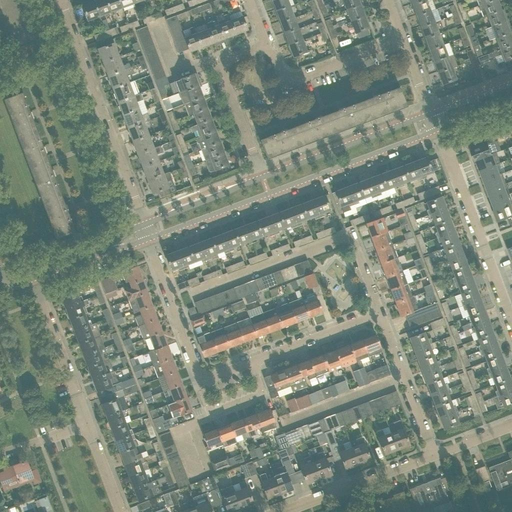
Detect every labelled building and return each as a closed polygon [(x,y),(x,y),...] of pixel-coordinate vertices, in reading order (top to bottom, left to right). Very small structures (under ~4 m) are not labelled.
[(93,0),(91,0),(81,4),(82,6),(88,20),(99,16),(94,2),(93,0)] [(99,16),(111,12),(106,0),(98,0),(94,2),(99,16)] [(106,0),(111,12),(122,8),(119,0),(106,0)] [(272,0),(276,11),(289,6),(286,0),(272,0)] [(312,11),(317,9),(313,0),(311,0),(308,2),(312,11)] [(346,11),(360,6),(357,0),(340,0),(339,0),(341,5),(344,4),(346,11)] [(417,16),(430,11),(425,0),(413,5),(417,16)] [(496,0),(493,0),(479,6),(483,17),(500,10),(496,0)] [(330,4),(320,8),(323,16),(328,14),(326,9),(332,7),(336,6),(334,2),(333,3),(330,4)] [(463,13),(465,12),(462,2),(457,4),(460,12),(463,11),(463,13)] [(175,12),(184,8),(182,3),(173,7),(175,12)] [(200,11),(209,8),(207,3),(199,6),(199,7),(200,7),(201,9),(200,10),(200,11)] [(454,5),(449,7),(453,16),(458,14),(454,5)] [(200,7),(199,7),(199,6),(190,10),(192,15),(200,11),(200,10),(201,9),(200,7)] [(281,23),(293,18),(289,6),(276,11),(281,23)] [(348,23),(364,17),(360,6),(346,11),(351,22),(347,23),(348,23)] [(166,15),(175,12),(173,7),(164,10),(166,15)] [(315,20),(321,18),(317,9),(312,11),(315,20)] [(505,14),(502,15),(500,10),(483,17),(487,15),(491,26),(507,20),(505,14)] [(178,20),(189,16),(187,11),(176,15),(178,20)] [(421,28),(434,23),(430,11),(417,16),(421,28)] [(465,12),(463,13),(463,11),(460,12),(464,22),(469,20),(465,12)] [(153,20),(161,17),(159,12),(151,15),(153,20)] [(236,34),(231,21),(228,14),(223,16),(225,19),(218,22),(217,20),(224,38),(236,34)] [(143,24),(153,20),(151,15),(141,19),(143,24)] [(165,20),(167,25),(178,21),(178,20),(176,15),(165,20)] [(236,34),(247,30),(242,17),(231,21),(236,34)] [(356,33),(368,28),(364,17),(348,23),(349,28),(353,27),(356,33)] [(285,34),(298,29),(293,18),(281,23),(285,34)] [(340,25),(332,28),(332,26),(329,19),(325,21),(328,31),(333,29),(340,26),(340,25)] [(130,29),(139,26),(137,20),(128,24),(130,29)] [(220,40),(224,38),(217,20),(206,24),(212,43),(213,43),(214,45),(221,43),(220,40)] [(505,22),(508,21),(507,20),(491,26),(496,38),(511,32),(509,25),(506,26),(505,22)] [(170,31),(180,27),(178,21),(167,25),(170,31)] [(320,34),(325,32),(322,22),(317,24),(320,34)] [(426,39),(438,34),(434,23),(421,28),(426,39)] [(121,32),(130,29),(128,24),(119,27),(121,32)] [(201,47),(212,43),(206,24),(195,28),(194,27),(201,47)] [(471,35),(474,34),(470,24),(465,26),(468,35),(471,34),(471,35)] [(138,36),(149,32),(147,26),(135,31),(138,36)] [(171,37),(183,32),(182,31),(180,27),(170,31),(171,37)] [(191,36),(185,38),(189,49),(190,51),(201,47),(194,27),(189,29),(191,36)] [(107,38),(116,34),(113,28),(105,31),(107,38)] [(461,39),(466,37),(462,28),(457,30),(461,39)] [(289,45),(302,41),(298,29),(285,34),(289,45)] [(333,29),(328,31),(332,40),(337,38),(336,35),(333,29)] [(96,42),(107,38),(105,31),(93,35),(96,42)] [(149,32),(138,36),(140,42),(151,38),(149,32)] [(174,42),(179,40),(185,38),(183,32),(171,37),(174,42)] [(324,43),(329,41),(325,32),(320,34),(324,43)] [(500,49),(511,44),(511,32),(496,38),(500,49)] [(430,50),(443,46),(438,34),(426,39),(430,50)] [(474,34),(471,35),(471,34),(468,35),(473,47),(478,45),(474,34)] [(464,48),(469,46),(466,37),(461,39),(464,48)] [(151,38),(140,42),(142,48),(153,44),(151,38)] [(183,51),(189,49),(185,38),(179,40),(183,51)] [(178,53),(183,51),(179,40),(174,42),(178,53)] [(306,52),(303,43),(302,41),(289,45),(294,57),(306,52)] [(103,62),(119,56),(114,43),(113,44),(108,46),(106,46),(98,49),(103,62)] [(153,44),(142,48),(144,54),(156,49),(153,44)] [(482,56),(477,58),(479,64),(490,60),(489,59),(500,55),(503,62),(505,67),(507,73),(511,71),(511,44),(500,49),(482,56)] [(473,47),(473,49),(477,57),(477,58),(482,56),(479,47),(478,45),(473,47)] [(434,62),(447,57),(443,46),(430,50),(434,62)] [(156,49),(144,54),(146,59),(158,55),(156,49)] [(465,62),(474,59),(471,50),(466,52),(468,58),(464,60),(465,62)] [(158,55),(146,59),(149,65),(160,61),(158,55)] [(128,64),(123,66),(119,56),(103,62),(108,75),(131,67),(129,67),(128,64)] [(438,73),(451,68),(447,57),(434,62),(438,73)] [(472,68),(477,66),(474,59),(465,62),(466,65),(470,63),(472,68)] [(160,61),(149,65),(151,71),(162,66),(160,61)] [(162,66),(151,71),(153,76),(164,72),(162,66)] [(126,76),(134,73),(131,67),(108,75),(113,88),(129,82),(126,76)] [(443,84),(455,80),(451,68),(438,73),(443,84)] [(164,72),(153,76),(155,82),(166,78),(164,72)] [(184,78),(174,82),(178,93),(184,91),(198,86),(200,85),(196,73),(193,74),(184,78)] [(166,78),(155,82),(157,88),(162,86),(169,84),(166,78)] [(118,101),(139,93),(134,81),(129,83),(129,82),(113,88),(118,101)] [(148,90),(154,88),(151,81),(146,84),(148,90)] [(165,99),(167,98),(162,86),(157,88),(161,99),(162,99),(162,98),(164,97),(165,99)] [(184,91),(178,93),(183,104),(202,97),(198,86),(184,91)] [(372,120),(407,106),(400,87),(365,101),(372,120)] [(154,103),(159,101),(154,88),(148,90),(149,90),(154,103)] [(30,113),(30,112),(23,92),(3,100),(17,134),(36,127),(32,119),(33,119),(31,112),(30,113)] [(139,93),(118,101),(123,115),(139,109),(136,102),(142,99),(139,93)] [(167,98),(165,99),(164,97),(162,98),(162,99),(161,99),(165,108),(170,106),(167,98)] [(188,115),(206,108),(202,97),(183,104),(188,115)] [(337,133),(372,120),(365,101),(330,114),(337,133)] [(189,127),(210,119),(206,108),(188,115),(188,116),(193,114),(197,124),(189,127)] [(139,109),(123,115),(128,128),(149,120),(147,113),(141,115),(139,109)] [(177,117),(174,118),(172,111),(167,113),(170,122),(171,122),(171,121),(173,120),(173,121),(176,120),(175,120),(178,119),(177,117)] [(164,129),(169,128),(164,114),(159,116),(164,129)] [(302,146),(337,133),(330,114),(295,127),(302,146)] [(176,122),(179,121),(178,119),(175,120),(176,120),(173,121),(173,120),(171,121),(171,122),(170,122),(173,131),(179,129),(176,122)] [(198,137),(215,131),(210,119),(189,127),(191,133),(196,131),(198,137)] [(149,120),(128,128),(133,141),(149,135),(147,129),(152,127),(149,120)] [(43,147),(39,137),(36,127),(17,134),(30,169),(49,162),(46,155),(46,154),(44,147),(43,147)] [(267,159),(302,146),(295,127),(260,140),(267,159)] [(201,149),(219,142),(215,131),(198,137),(196,138),(201,149)] [(182,144),(183,143),(180,134),(175,136),(178,144),(179,144),(181,143),(182,144)] [(138,154),(154,148),(149,135),(133,141),(138,154)] [(480,147),(471,151),(475,161),(492,155),(496,153),(496,152),(492,154),(488,145),(495,142),(492,135),(478,141),(480,147)] [(205,160),(223,153),(219,142),(201,149),(205,160)] [(183,143),(182,144),(181,143),(179,144),(178,144),(182,154),(187,152),(183,143)] [(156,154),(161,152),(159,147),(154,149),(154,148),(138,154),(143,167),(159,161),(156,154)] [(215,170),(228,165),(223,153),(205,160),(209,172),(215,170)] [(492,155),(475,161),(477,161),(480,171),(500,163),(496,153),(492,155)] [(193,166),(193,165),(190,156),(184,158),(187,167),(190,166),(190,167),(193,166)] [(426,157),(415,162),(422,179),(427,177),(425,174),(438,170),(438,169),(434,160),(428,162),(426,157)] [(169,172),(163,174),(159,161),(143,167),(148,180),(163,174),(169,172)] [(52,170),(51,169),(49,162),(30,169),(43,204),(62,197),(54,177),(55,177),(52,169),(52,170)] [(417,181),(422,179),(415,162),(404,166),(409,180),(416,178),(417,181)] [(500,163),(480,171),(484,181),(502,174),(502,173),(499,175),(496,165),(500,163)] [(188,177),(184,167),(184,166),(179,168),(183,179),(188,177)] [(193,166),(190,167),(190,166),(187,167),(191,176),(196,174),(193,166)] [(403,183),(409,180),(404,166),(392,170),(399,188),(404,186),(403,183)] [(394,190),(399,188),(392,170),(381,174),(386,189),(392,186),(394,190)] [(171,179),(169,172),(163,174),(148,180),(153,194),(157,192),(159,198),(170,194),(165,181),(171,179)] [(380,191),(386,189),(381,174),(369,179),(376,196),(377,200),(382,198),(380,195),(381,194),(380,191)] [(502,174),(484,181),(488,191),(506,184),(502,174)] [(371,198),(376,196),(369,179),(358,183),(363,197),(370,195),(371,198)] [(357,200),(363,197),(358,183),(347,187),(353,205),(358,203),(357,200)] [(506,184),(488,191),(492,201),(510,194),(506,184)] [(428,197),(439,192),(436,186),(426,190),(428,197)] [(349,207),(353,205),(347,187),(335,192),(343,213),(351,210),(349,207)] [(419,200),(428,197),(426,190),(417,194),(419,200)] [(511,199),(510,194),(492,201),(495,211),(494,211),(494,212),(511,204),(511,199)] [(323,213),(330,211),(325,196),(313,200),(320,218),(325,216),(323,213)] [(65,204),(64,204),(62,197),(43,204),(56,239),(75,232),(67,212),(68,211),(65,204)] [(406,205),(414,202),(413,197),(404,200),(406,205)] [(421,218),(428,215),(446,208),(441,197),(426,203),(423,204),(423,203),(420,205),(422,211),(419,212),(421,218)] [(315,220),(320,218),(313,200),(302,204),(308,220),(314,218),(315,220)] [(397,209),(406,205),(404,200),(395,204),(397,209)] [(300,223),(308,220),(302,204),(290,208),(297,226),(301,225),(300,223)] [(511,204),(494,212),(498,222),(507,219),(510,225),(511,223),(511,204)] [(383,214),(392,210),(390,205),(381,209),(383,214)] [(292,228),(297,226),(290,208),(279,213),(285,228),(291,226),(292,228)] [(434,226),(450,220),(446,208),(428,215),(430,220),(432,219),(434,226)] [(374,217),(383,214),(381,209),(372,212),(374,217)] [(402,210),(395,213),(397,218),(400,226),(404,225),(407,224),(402,210)] [(410,222),(415,220),(411,211),(406,213),(410,222)] [(278,231),(285,228),(279,213),(268,217),(274,235),(278,233),(278,231)] [(361,223),(370,219),(368,214),(358,218),(361,223)] [(269,237),(274,235),(268,217),(256,221),(262,237),(269,235),(269,237)] [(351,226),(361,223),(358,218),(349,221),(351,226)] [(371,237),(387,231),(382,218),(366,224),(371,237)] [(413,231),(418,229),(415,220),(410,222),(413,231)] [(436,238),(454,231),(450,220),(434,226),(437,232),(434,233),(436,238)] [(255,240),(262,237),(256,221),(245,226),(252,243),(256,242),(255,240)] [(247,245),(252,243),(245,226),(234,230),(240,246),(246,243),(247,245)] [(335,232),(333,227),(325,230),(327,235),(335,232)] [(233,248),(240,246),(234,230),(222,234),(229,252),(233,250),(233,248)] [(317,239),(327,235),(325,230),(315,234),(317,239)] [(376,250),(392,244),(387,231),(371,237),(376,250)] [(405,240),(405,239),(413,237),(411,231),(403,234),(405,240)] [(443,248),(459,242),(454,231),(436,238),(438,242),(440,242),(443,248)] [(224,254),(229,252),(222,234),(211,238),(217,254),(223,251),(224,254)] [(418,245),(423,243),(420,234),(415,236),(418,245)] [(313,241),(311,235),(302,238),(304,244),(313,241)] [(407,245),(415,243),(413,237),(405,239),(407,245)] [(210,256),(217,254),(211,238),(200,243),(206,260),(211,258),(210,256)] [(295,247),(304,244),(302,238),(293,242),(295,247)] [(445,261),(463,254),(459,242),(443,248),(445,255),(443,256),(445,261)] [(201,262),(206,260),(200,243),(188,247),(194,262),(200,260),(201,262)] [(421,254),(427,252),(423,243),(418,245),(421,254)] [(290,249),(288,244),(279,247),(281,253),(290,249)] [(381,263),(397,257),(392,244),(376,250),(381,263)] [(187,265),(194,262),(188,247),(177,251),(184,269),(188,268),(187,265)] [(272,256),(281,253),(279,247),(270,250),(272,256)] [(179,271),(184,269),(177,251),(165,256),(171,271),(178,268),(179,271)] [(268,258),(267,257),(265,252),(256,256),(258,261),(268,258)] [(451,271),(467,265),(463,254),(445,261),(446,265),(449,264),(451,271)] [(249,265),(258,261),(256,256),(247,259),(249,265)] [(427,267),(432,266),(428,256),(423,258),(427,267)] [(386,277),(402,271),(397,257),(381,263),(386,277)] [(304,274),(312,271),(307,260),(300,263),(304,274)] [(245,266),(243,261),(234,264),(236,270),(245,266)] [(298,277),(304,274),(300,263),(293,265),(298,277)] [(422,279),(427,277),(422,263),(415,266),(417,271),(418,271),(422,279)] [(227,273),(236,270),(234,264),(225,268),(227,273)] [(291,279),(298,277),(293,265),(286,268),(291,279)] [(453,283),(471,276),(467,265),(451,271),(454,278),(452,279),(453,283)] [(430,276),(435,275),(432,266),(427,267),(430,276)] [(126,285),(142,279),(137,267),(121,272),(126,285)] [(284,282),(291,279),(286,268),(279,271),(284,282)] [(222,275),(222,274),(220,269),(211,273),(213,278),(222,275)] [(276,284),(284,282),(279,271),(272,273),(276,284)] [(391,290),(407,284),(402,271),(386,277),(391,290)] [(403,273),(407,283),(412,281),(409,271),(403,273)] [(204,282),(213,278),(211,273),(202,276),(204,282)] [(270,287),(276,284),(272,273),(266,276),(270,287)] [(308,289),(317,285),(312,273),(295,280),(298,288),(298,286),(300,286),(299,283),(305,281),(308,289)] [(117,289),(112,276),(100,280),(105,293),(117,289)] [(264,289),(270,287),(266,276),(259,278),(264,289)] [(460,294),(476,288),(471,276),(453,283),(455,287),(457,287),(460,294)] [(199,283),(197,277),(188,280),(190,287),(199,283)] [(257,292),(264,289),(259,278),(253,281),(257,292)] [(128,299),(146,292),(142,279),(126,285),(126,286),(123,287),(128,299)] [(435,290),(441,288),(437,279),(432,281),(435,290)] [(179,291),(190,287),(188,280),(176,285),(179,291)] [(292,290),(298,288),(295,280),(289,282),(292,290)] [(254,293),(257,292),(253,281),(246,283),(250,294),(254,292),(254,293)] [(99,295),(101,294),(97,282),(92,284),(96,295),(99,294),(99,295)] [(243,296),(244,296),(250,294),(246,283),(239,286),(243,296)] [(414,295),(412,296),(407,284),(391,290),(396,303),(414,296),(414,295)] [(244,296),(243,296),(239,286),(233,288),(238,299),(244,297),(244,296)] [(231,302),(238,299),(233,288),(227,290),(231,302)] [(271,298),(277,296),(274,288),(268,290),(271,298)] [(438,299),(444,297),(441,288),(435,290),(438,299)] [(462,306),(480,299),(476,288),(460,294),(462,300),(460,301),(462,306)] [(115,290),(117,289),(105,293),(107,299),(117,295),(115,290)] [(78,296),(76,290),(75,290),(60,295),(65,307),(82,300),(80,295),(78,296)] [(224,304),(231,302),(227,290),(220,293),(224,304)] [(133,312),(151,305),(146,292),(128,299),(133,312)] [(257,300),(254,293),(254,292),(250,294),(244,296),(244,297),(247,304),(257,300)] [(218,307),(224,304),(220,293),(213,295),(218,307)] [(101,294),(99,295),(99,294),(96,295),(100,304),(104,303),(101,294)] [(211,309),(218,307),(213,295),(207,298),(211,309)] [(322,312),(316,296),(316,295),(302,300),(309,317),(322,312)] [(414,304),(417,303),(414,296),(396,303),(401,316),(405,315),(407,321),(439,309),(437,302),(417,310),(414,304)] [(205,312),(211,309),(207,298),(200,300),(205,312)] [(309,317),(302,300),(302,298),(288,303),(296,322),(309,317)] [(88,304),(89,303),(87,299),(82,300),(65,307),(67,314),(66,315),(68,319),(69,319),(87,312),(85,307),(88,306),(88,304)] [(469,316),(484,310),(480,299),(462,306),(464,310),(466,309),(469,316)] [(198,314),(205,312),(200,300),(194,303),(198,314)] [(232,312),(245,307),(243,300),(229,305),(232,312)] [(444,313),(449,311),(445,302),(440,304),(444,313)] [(282,327),(296,322),(288,303),(275,308),(282,327)] [(138,326),(156,319),(151,305),(133,312),(133,313),(139,311),(141,315),(135,317),(138,326)] [(247,309),(249,316),(262,313),(261,306),(247,309)] [(219,317),(224,315),(221,308),(216,310),(219,317)] [(269,332),(282,327),(275,308),(262,313),(269,332)] [(108,319),(111,318),(107,309),(102,310),(105,318),(107,318),(108,319)] [(410,328),(442,315),(439,309),(407,321),(410,328)] [(214,319),(219,317),(216,310),(211,312),(214,319)] [(471,328),(489,322),(484,310),(469,316),(471,323),(461,327),(463,331),(471,328)] [(448,322),(453,320),(449,311),(444,313),(448,322)] [(84,314),(87,312),(69,319),(74,331),(92,324),(90,319),(87,320),(84,314)] [(256,337),(269,332),(262,313),(249,318),(256,337)] [(193,327),(205,322),(203,315),(190,320),(193,327)] [(116,325),(124,322),(121,317),(114,320),(116,325)] [(111,318),(108,319),(107,318),(105,318),(109,328),(114,326),(111,318)] [(243,342),(256,337),(249,318),(236,323),(243,342)] [(432,330),(445,325),(442,318),(429,323),(432,330)] [(143,339),(161,332),(156,319),(138,326),(143,339)] [(477,339),(493,333),(489,322),(471,328),(473,333),(470,334),(473,341),(477,339)] [(78,343),(100,335),(96,323),(92,325),(92,324),(74,331),(78,343)] [(230,347),(243,342),(236,323),(223,328),(230,347)] [(453,335),(458,334),(454,324),(449,326),(453,335)] [(217,352),(217,351),(230,347),(223,328),(210,333),(217,352)] [(154,350),(166,345),(161,332),(143,339),(143,340),(149,338),(154,350)] [(117,343),(119,342),(116,333),(111,334),(114,343),(117,342),(117,343)] [(217,351),(217,352),(210,333),(197,338),(204,357),(210,354),(210,356),(212,357),(217,355),(218,353),(217,351)] [(429,338),(427,339),(425,333),(409,338),(414,350),(431,343),(429,338)] [(479,351),(497,345),(493,333),(477,339),(480,345),(477,346),(479,351)] [(456,344),(461,342),(458,334),(453,335),(456,344)] [(99,336),(100,335),(78,343),(83,355),(104,347),(99,336)] [(369,357),(382,352),(376,335),(363,340),(368,356),(369,357)] [(448,348),(453,346),(449,336),(444,338),(448,348)] [(124,346),(132,343),(129,338),(122,341),(124,346)] [(355,361),(368,356),(363,340),(349,345),(355,361)] [(119,342),(117,343),(117,342),(114,343),(118,352),(123,351),(119,342)] [(126,351),(134,348),(132,343),(124,346),(126,351)] [(431,349),(433,348),(431,343),(414,350),(418,361),(433,355),(431,349)] [(152,365),(171,358),(166,345),(154,350),(148,353),(152,365)] [(342,345),(335,348),(336,350),(342,366),(355,361),(349,345),(343,348),(342,345)] [(486,362),(501,356),(497,345),(479,351),(481,356),(483,355),(486,362)] [(87,367),(108,359),(104,347),(83,355),(87,367)] [(461,358),(466,356),(463,347),(458,349),(461,358)] [(329,371),(342,366),(336,350),(323,355),(329,371)] [(453,361),(458,359),(455,350),(449,352),(453,361)] [(316,376),(329,371),(323,355),(310,360),(316,376)] [(438,361),(436,362),(433,355),(418,361),(422,373),(440,366),(438,361)] [(465,367),(470,365),(466,356),(461,358),(465,367)] [(488,374),(506,367),(501,356),(486,362),(488,368),(486,369),(488,374)] [(123,367),(128,365),(125,357),(120,359),(123,367)] [(157,378),(176,371),(171,358),(152,365),(157,378)] [(92,379),(113,371),(108,359),(87,367),(92,379)] [(456,370),(462,368),(458,359),(453,361),(456,370)] [(309,379),(316,376),(310,360),(297,365),(301,377),(307,375),(309,379)] [(301,377),(297,365),(284,370),(283,368),(290,386),(303,382),(301,377)] [(386,365),(373,370),(377,380),(390,375),(386,365)] [(439,371),(442,370),(440,366),(422,373),(426,384),(442,378),(439,371)] [(494,385),(510,379),(506,367),(488,374),(489,378),(491,378),(494,385)] [(290,386),(283,368),(281,368),(276,370),(276,371),(276,373),(270,375),(274,385),(267,388),(271,398),(278,396),(277,391),(290,386)] [(363,368),(358,369),(364,385),(377,380),(373,370),(365,373),(363,368)] [(358,369),(353,372),(359,387),(364,385),(358,369)] [(137,378),(144,375),(141,370),(134,372),(137,378)] [(470,381),(475,379),(471,370),(466,372),(470,381)] [(113,371),(92,379),(97,392),(100,390),(103,397),(106,396),(122,389),(136,384),(133,377),(121,382),(118,383),(114,371),(113,371)] [(169,389),(181,384),(176,371),(157,378),(162,391),(169,389)] [(462,384),(467,382),(463,373),(458,375),(462,384)] [(446,383),(444,384),(442,378),(426,384),(431,395),(448,389),(446,383)] [(337,395),(349,390),(345,379),(333,383),(337,395)] [(497,397),(511,390),(511,383),(510,379),(494,385),(496,391),(495,391),(497,397)] [(465,392),(470,390),(467,382),(462,384),(465,392)] [(325,400),(337,395),(333,383),(320,388),(325,400)] [(125,396),(138,391),(136,384),(122,389),(125,396)] [(181,384),(169,389),(174,402),(186,397),(181,384)] [(312,404),(325,400),(320,388),(307,393),(312,404)] [(448,394),(450,393),(448,389),(431,395),(435,407),(450,401),(448,394)] [(503,407),(511,403),(511,390),(497,397),(498,401),(501,400),(503,407)] [(395,406),(401,404),(396,391),(391,393),(395,406)] [(478,403),(483,402),(480,392),(475,394),(478,403)] [(304,407),(312,404),(307,393),(300,396),(300,397),(295,399),(298,410),(304,407)] [(389,408),(395,406),(391,393),(385,395),(389,408)] [(384,410),(389,408),(385,395),(379,397),(384,410)] [(147,404),(153,402),(151,396),(144,398),(147,404)] [(470,407),(475,405),(472,396),(467,398),(470,407)] [(106,417),(128,408),(123,397),(101,405),(106,417)] [(173,418),(191,411),(186,397),(174,402),(167,404),(173,418)] [(378,412),(384,410),(379,397),(374,400),(378,412)] [(298,410),(295,399),(294,398),(285,401),(290,413),(298,410)] [(373,414),(378,412),(374,400),(368,402),(373,414)] [(455,406),(453,407),(450,401),(435,407),(439,418),(457,411),(455,406)] [(367,416),(373,414),(368,402),(363,404),(367,416)] [(482,412),(487,410),(483,402),(478,403),(482,412)] [(141,414),(146,412),(142,403),(138,405),(141,414)] [(362,418),(367,416),(363,404),(357,406),(362,418)] [(473,416),(479,414),(475,405),(470,407),(473,416)] [(356,421),(362,418),(357,406),(351,408),(356,421)] [(124,410),(128,408),(106,417),(108,422),(107,423),(106,424),(108,429),(126,422),(123,416),(126,415),(124,410)] [(350,423),(356,421),(351,408),(346,410),(350,423)] [(276,427),(273,419),(269,410),(256,415),(263,432),(276,427)] [(345,425),(350,423),(346,410),(340,412),(345,425)] [(456,417),(459,416),(457,411),(439,418),(444,430),(459,424),(456,417)] [(339,427),(345,425),(340,412),(335,414),(339,427)] [(334,429),(339,427),(335,414),(329,416),(334,429)] [(262,433),(263,432),(256,415),(243,420),(250,437),(256,435),(254,430),(260,427),(262,433)] [(162,416),(152,420),(157,433),(169,429),(172,427),(169,419),(169,418),(164,421),(162,416)] [(328,431),(334,429),(329,416),(323,418),(328,431)] [(149,427),(151,426),(148,418),(143,420),(146,429),(149,428),(149,427)] [(322,433),(328,431),(323,418),(317,420),(322,433)] [(243,440),(250,437),(243,420),(230,425),(235,437),(241,434),(243,440)] [(317,435),(322,433),(317,420),(312,422),(317,435)] [(397,449),(409,445),(400,420),(388,425),(388,426),(397,449)] [(131,429),(129,430),(126,422),(108,429),(110,430),(111,430),(115,440),(133,434),(131,429)] [(311,437),(317,435),(312,422),(306,424),(311,437)] [(306,439),(311,437),(306,424),(301,426),(306,439)] [(237,442),(235,437),(230,425),(217,430),(224,447),(237,442)] [(150,438),(155,435),(151,426),(149,427),(149,428),(146,429),(150,438)] [(300,441),(306,439),(301,426),(295,428),(300,441)] [(384,454),(397,449),(388,426),(376,431),(384,454)] [(294,443),(300,441),(295,428),(290,431),(294,443)] [(210,429),(202,432),(208,446),(216,443),(218,447),(222,445),(223,447),(224,447),(217,430),(211,432),(210,429)] [(161,442),(172,438),(169,431),(158,436),(161,442)] [(290,445),(294,443),(290,431),(284,433),(289,445),(290,445)] [(289,445),(284,433),(275,436),(280,451),(285,449),(289,447),(289,445)] [(133,439),(135,439),(133,434),(115,440),(119,452),(135,446),(133,439)] [(358,446),(352,449),(358,464),(370,459),(364,444),(361,437),(356,439),(358,446)] [(163,448),(174,444),(172,438),(161,442),(163,448)] [(336,443),(331,445),(335,457),(340,455),(341,458),(342,459),(345,469),(358,464),(352,449),(349,441),(337,446),(336,443)] [(158,451),(160,450),(157,442),(152,444),(155,452),(156,452),(156,453),(159,452),(158,451)] [(166,455),(177,451),(174,444),(163,448),(166,455)] [(140,453),(138,454),(135,446),(119,452),(124,464),(142,457),(140,453)] [(258,459),(264,457),(260,447),(254,449),(258,459)] [(257,459),(258,459),(254,449),(248,451),(251,459),(257,457),(257,459)] [(158,465),(165,462),(160,450),(158,451),(159,452),(156,453),(156,452),(155,452),(159,462),(157,462),(158,465)] [(511,450),(508,452),(511,463),(507,464),(506,462),(491,468),(493,473),(490,475),(494,485),(506,481),(508,487),(511,485),(511,450)] [(168,462),(179,457),(177,451),(166,455),(168,462)] [(331,474),(328,465),(323,451),(310,456),(319,479),(331,474)] [(228,459),(226,456),(211,462),(215,472),(231,466),(228,459)] [(306,483),(319,479),(310,456),(298,461),(306,483)] [(146,462),(144,463),(142,457),(124,464),(128,476),(148,469),(146,462)] [(171,468),(181,464),(179,457),(168,462),(171,468)] [(231,466),(236,464),(234,457),(228,459),(231,466)] [(282,466),(271,470),(273,476),(280,493),(292,489),(291,485),(288,479),(287,475),(294,473),(290,462),(288,457),(280,460),(282,466)] [(36,469),(30,471),(26,461),(13,466),(14,470),(0,475),(0,481),(4,491),(33,481),(34,484),(40,482),(36,469)] [(251,476),(257,474),(252,461),(246,464),(251,476)] [(167,475),(170,474),(165,462),(158,465),(160,469),(161,468),(164,476),(165,476),(165,477),(167,476),(167,475)] [(173,475),(184,471),(181,464),(171,468),(173,475)] [(245,479),(251,476),(246,464),(240,466),(245,479)] [(475,469),(480,482),(489,479),(484,465),(475,469)] [(148,469),(128,476),(133,488),(155,480),(154,480),(150,482),(149,477),(151,476),(148,469)] [(176,481),(186,477),(184,471),(173,475),(176,481)] [(169,489),(175,487),(170,474),(167,475),(167,476),(165,477),(165,476),(164,476),(169,489)] [(273,476),(267,479),(265,474),(259,476),(267,498),(280,493),(273,476)] [(217,489),(213,476),(212,476),(207,478),(212,491),(217,489)] [(178,489),(189,485),(186,477),(176,481),(178,489)] [(206,493),(212,491),(207,478),(201,480),(205,491),(206,493)] [(424,484),(409,489),(417,511),(425,511),(432,508),(449,501),(443,487),(440,478),(427,483),(428,485),(424,486),(424,484)] [(153,486),(156,485),(155,480),(133,488),(138,501),(156,494),(153,486)] [(253,504),(249,494),(244,480),(238,483),(241,488),(234,491),(240,508),(253,504)] [(218,489),(212,491),(216,502),(223,499),(228,511),(230,511),(240,508),(234,491),(232,486),(225,488),(220,490),(219,491),(218,489)] [(172,506),(178,503),(174,491),(167,493),(172,506)] [(205,491),(191,497),(195,506),(197,511),(211,511),(210,508),(209,504),(216,502),(212,491),(206,493),(205,491)] [(409,511),(406,501),(402,492),(393,496),(393,497),(378,503),(380,506),(379,506),(380,511),(398,511),(399,511),(409,511)] [(167,508),(172,506),(167,493),(162,495),(167,508)] [(51,511),(46,497),(39,500),(43,511),(51,511)] [(138,511),(151,506),(149,500),(136,505),(138,511)] [(197,511),(195,506),(188,509),(186,503),(181,505),(183,511),(197,511)]
